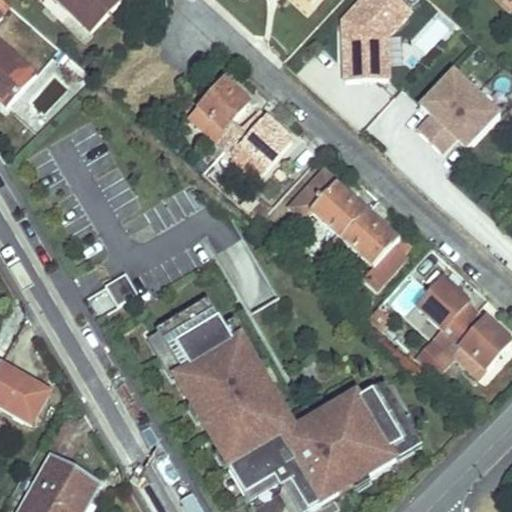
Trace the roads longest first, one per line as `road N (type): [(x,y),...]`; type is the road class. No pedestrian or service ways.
road 1 (residential): [(189,0),(511,298)]
road 2 (residential): [(0,222),(171,511)]
